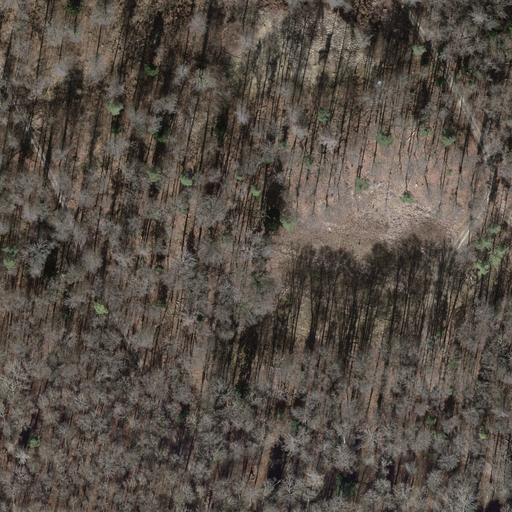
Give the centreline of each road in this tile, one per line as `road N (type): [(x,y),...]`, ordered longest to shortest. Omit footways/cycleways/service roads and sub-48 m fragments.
road 1 (track): [(0,488),(185,447),(403,432),(511,477)]
road 2 (track): [(465,454),(430,390),(423,324),(455,246),(485,205),(490,157),(476,121),(394,0)]
road 3 (track): [(216,511),(0,64)]
